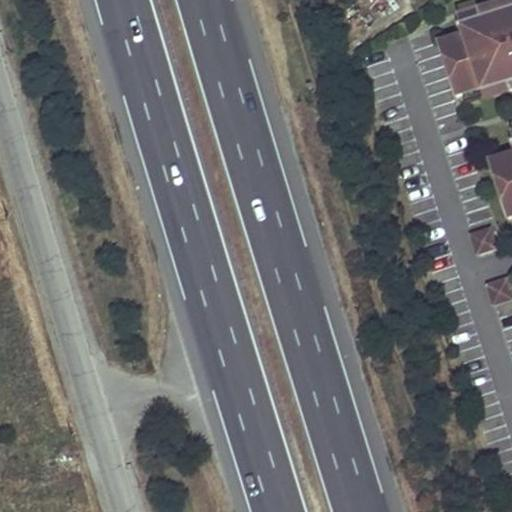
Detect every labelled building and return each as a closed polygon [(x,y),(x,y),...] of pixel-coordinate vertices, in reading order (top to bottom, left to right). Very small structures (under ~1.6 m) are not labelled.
[(511,14),(474,26),(469,35),(465,36),(442,44),(459,97),(466,95),(485,89),(487,92),(511,84),(511,14)] [(472,22),(461,25),(465,36),(469,35),(474,26),(472,22)] [(485,89),(466,95),(469,104),(488,97),(487,92),(485,89)] [(511,156),(492,163),(511,220),(511,219),(511,156)] [(493,232),(475,237),(481,255),(499,249),(493,232)] [(511,288),(510,282),(492,288),(497,306),(511,300),(511,288)]
